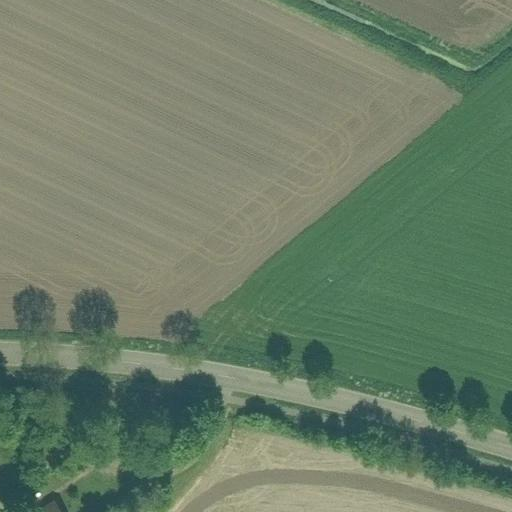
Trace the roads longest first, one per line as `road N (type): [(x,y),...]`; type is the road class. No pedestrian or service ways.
road 1 (tertiary): [(0,357),(103,356),(352,402),(511,447)]
road 2 (track): [(228,379),(203,441),(173,470),(123,472),(46,459),(0,488)]
